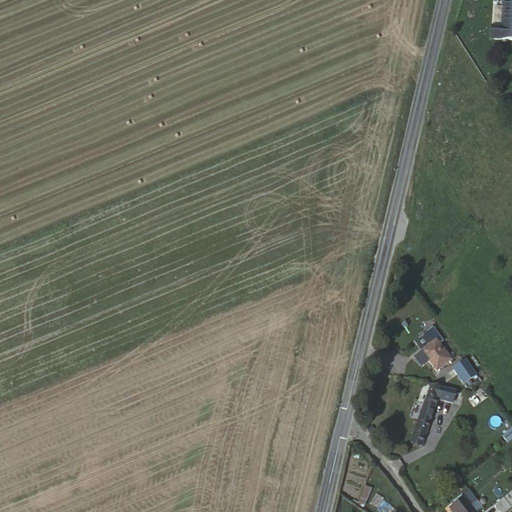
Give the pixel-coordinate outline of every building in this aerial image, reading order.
[(511,6),(494,6),(494,33),(485,32),(485,44),(511,44),(511,6)] [(434,348),(421,358),(427,366),(430,363),(440,375),(460,360),(454,352),(448,356),(443,349),(446,346),(435,331),(426,338),(434,348)] [(468,365),(456,374),(467,388),(479,379),(468,365)] [(457,392),(430,385),(428,396),(440,400),(439,402),(453,406),(457,392)] [(440,400),(428,396),(409,441),(421,446),(439,402),(440,400)] [(358,504),(366,507),(372,490),(364,487),(358,504)] [(477,499),(469,488),(461,494),(463,497),(452,505),(448,508),(451,511),(475,511),(470,505),(477,499)] [(502,511),(511,505),(511,492),(495,505),(500,511),(502,511)] [(463,497),(461,494),(450,502),(452,505),(463,497)]
